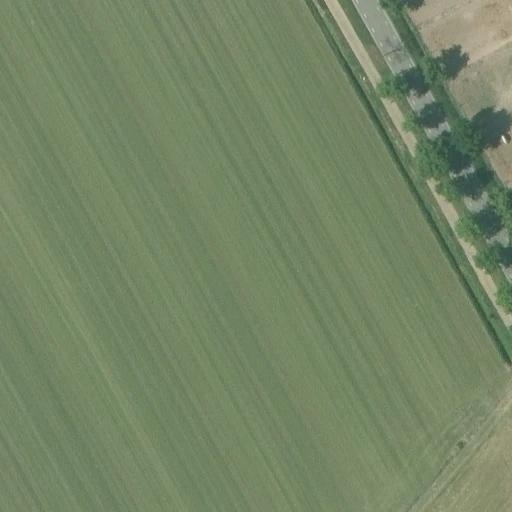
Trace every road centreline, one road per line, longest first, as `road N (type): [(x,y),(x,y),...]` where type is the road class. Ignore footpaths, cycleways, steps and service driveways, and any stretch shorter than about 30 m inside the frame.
road 1 (tertiary): [(511,275),(363,0)]
road 2 (track): [(511,393),(414,511)]
